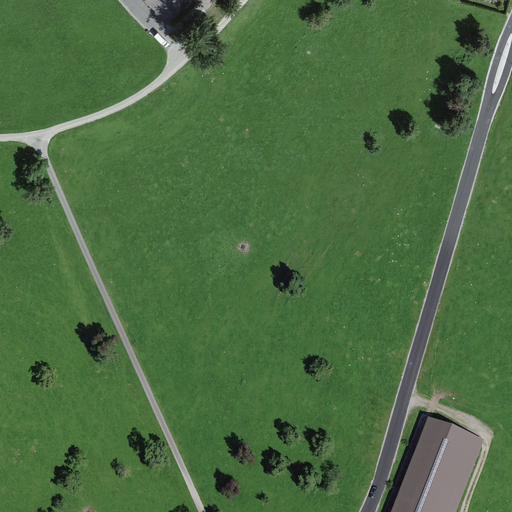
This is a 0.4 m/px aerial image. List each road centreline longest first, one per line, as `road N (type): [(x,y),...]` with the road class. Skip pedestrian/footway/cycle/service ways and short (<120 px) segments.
road 1 (unclassified): [(366,511),(511,27)]
road 2 (track): [(36,139),(203,511)]
road 3 (track): [(188,58),(110,110),(36,139),(0,139)]
